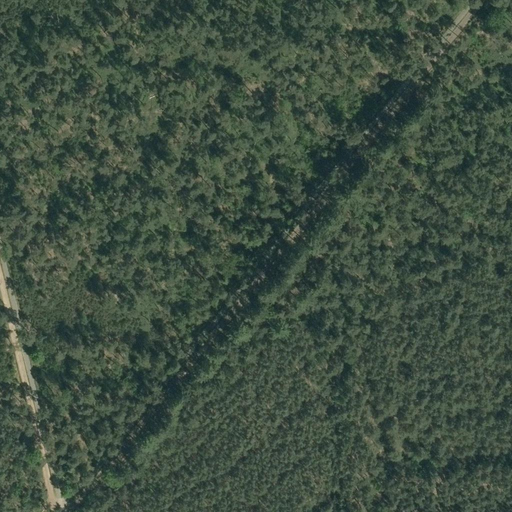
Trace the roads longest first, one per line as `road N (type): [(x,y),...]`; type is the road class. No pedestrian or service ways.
road 1 (track): [(66,511),(489,0)]
road 2 (track): [(53,511),(0,303)]
